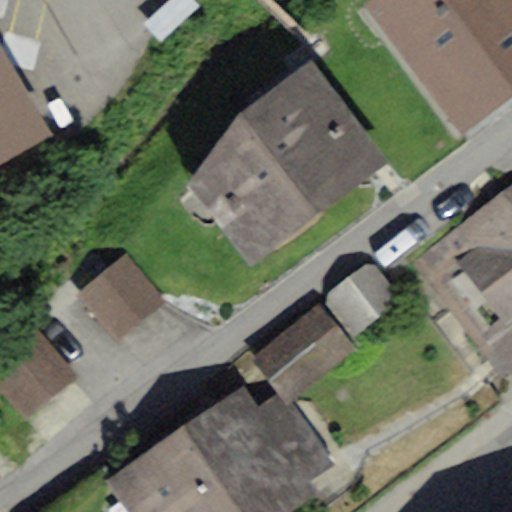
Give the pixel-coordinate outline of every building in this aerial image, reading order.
[(452,119),(511,74),(511,0),(392,0),(375,13),(452,119)] [(0,59),(0,179),(53,148),(0,59)] [(360,161),(306,90),(262,124),(249,143),(234,154),(238,160),(214,179),(230,201),(225,204),(254,242),(360,161)] [(511,203),(435,262),(468,306),(511,272),(511,203)] [(118,339),(162,302),(125,259),(81,296),(118,339)] [(511,344),(511,272),(468,306),(503,352),(511,344)] [(339,298),(357,322),(384,301),(367,277),(339,298)] [(349,346),(320,311),(258,362),(286,397),(349,346)] [(0,360),(0,384),(27,417),(73,378),(34,332),(0,360)] [(255,511),(330,461),(304,423),(295,430),(284,414),(251,436),(229,404),(204,421),(213,434),(131,491),(145,511),(255,511)]
